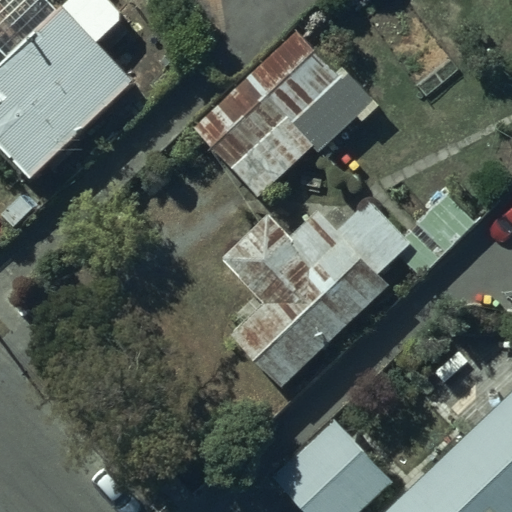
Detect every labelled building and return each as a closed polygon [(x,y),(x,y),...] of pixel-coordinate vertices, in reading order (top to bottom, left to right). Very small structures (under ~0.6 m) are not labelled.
[(0,0),(0,152),(31,186),(134,90),(95,48),(124,21),(104,0),(75,0),(59,15),(44,0),(0,0)] [(192,133),(258,198),(315,149),(293,125),(338,85),(294,35),(192,133)] [(264,307),(232,340),(285,393),(390,289),(380,278),(410,249),(368,206),(338,236),(320,218),(295,243),(271,219),(224,266),(264,307)] [(511,511),(511,396),(390,511),(511,511)] [(335,424),(273,480),(303,511),(365,511),(394,485),(335,424)]
